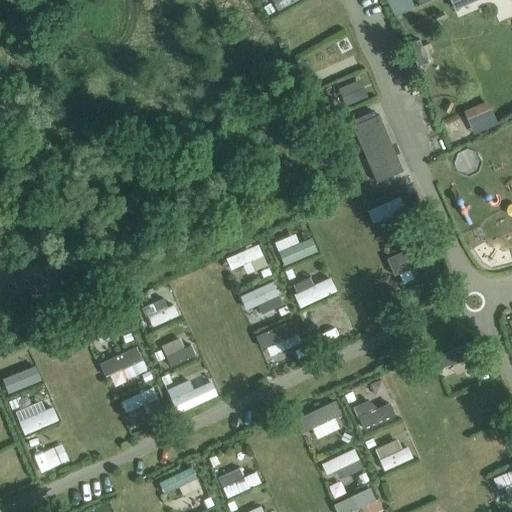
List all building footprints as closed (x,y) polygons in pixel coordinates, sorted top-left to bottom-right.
[(269,0),(276,11),(295,0),(269,0)] [(388,0),(396,16),(413,7),(409,0),(388,0)] [(436,0),(444,18),(474,5),(471,0),(436,0)] [(511,18),(504,0),(482,0),(493,25),(511,18)] [(419,40),(409,45),(418,67),(428,62),(419,40)] [(329,89),(336,107),(366,96),(360,78),(329,89)] [(459,112),(471,135),(496,123),(484,99),(459,112)] [(376,110),(348,122),(374,183),(402,171),(376,110)] [(402,197),(366,208),(371,224),(407,212),(402,197)] [(272,241),(282,266),(316,253),(310,237),(298,241),(295,232),(272,241)] [(247,274),(267,265),(257,243),(224,257),(229,269),(242,264),(247,274)] [(292,290),(311,285),(306,265),(287,270),(292,290)] [(299,308),(335,291),(328,277),(292,293),(299,308)] [(240,310),(255,308),(257,318),(282,314),(278,284),(237,290),(240,310)] [(177,316),(172,304),(162,308),(159,301),(142,308),(151,327),(177,316)] [(308,326),(316,345),(350,332),(346,319),(329,326),(326,319),(308,326)] [(295,320),(254,333),(261,357),(302,345),(295,320)] [(191,344),(182,348),(178,337),(160,344),(170,366),(196,355),(191,344)] [(475,355),(470,343),(434,358),(439,369),(475,355)] [(110,386),(148,372),(138,346),(100,360),(110,386)] [(39,384),(35,369),(24,372),(22,364),(0,370),(0,377),(5,394),(39,384)] [(211,380),(191,389),(187,379),(166,389),(177,413),(217,395),(211,380)] [(153,385),(116,401),(122,415),(159,399),(153,385)] [(471,413),(489,405),(481,387),(463,395),(471,413)] [(388,402),(373,408),(369,398),(351,405),(360,428),(393,415),(388,402)] [(334,414),(339,412),(333,400),(295,417),(302,432),(311,428),(316,438),(340,428),(334,414)] [(53,406),(42,409),(40,402),(13,410),(21,434),(58,423),(53,406)] [(408,460),(397,436),(372,448),(382,471),(408,460)] [(338,468),(342,476),(362,467),(352,447),(318,463),(324,475),(338,468)] [(156,482),(165,501),(200,485),(191,466),(156,482)] [(503,486),(506,496),(511,493),(511,468),(490,477),(495,489),(503,486)] [(260,485),(255,471),(242,476),(239,469),(217,476),(224,497),(260,485)] [(410,479),(390,487),(397,506),(417,499),(410,479)] [(360,511),(373,511),(381,508),(369,485),(332,504),(335,511),(349,511),(358,507),(360,511)]
